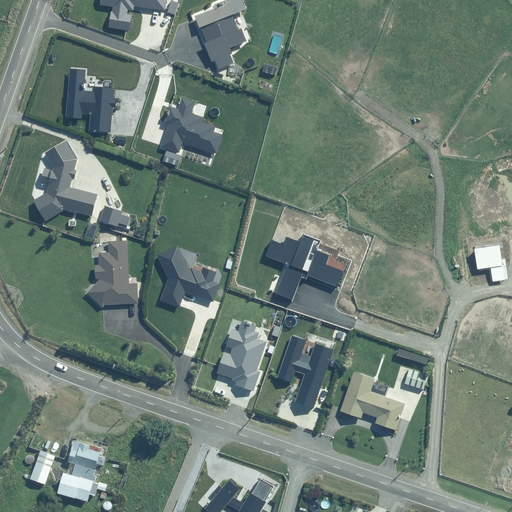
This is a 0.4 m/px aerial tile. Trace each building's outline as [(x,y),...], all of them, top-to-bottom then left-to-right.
[(129,285),(127,241),(108,242),(109,253),(99,253),(100,266),(97,266),(98,281),(86,294),(101,307),(139,306),(138,285),(129,285)] [(511,338),(511,298),(506,297),(494,329),(493,331),(511,338)] [(465,344),(457,368),(453,377),(469,382),(467,388),(475,391),(456,444),(499,460),(511,423),(511,338),(493,331),(454,316),(446,338),(465,344)] [(408,369),(404,385),(424,391),(428,375),(425,375),(426,371),(420,369),(419,372),(408,369)] [(374,380),(354,373),(341,413),(362,419),(364,414),(379,419),(377,425),(398,432),(407,405),(370,393),(374,380)] [(73,475),(95,483),(97,477),(94,476),(97,466),(103,468),(106,459),(99,457),(100,454),(89,451),(91,445),(74,440),(68,462),(76,465),(73,475)] [(42,451),(32,478),(31,480),(45,486),(56,456),(42,451)] [(95,483),(73,475),(65,473),(59,495),(77,501),(77,500),(88,503),(91,496),(95,497),(99,484),(95,483)]
